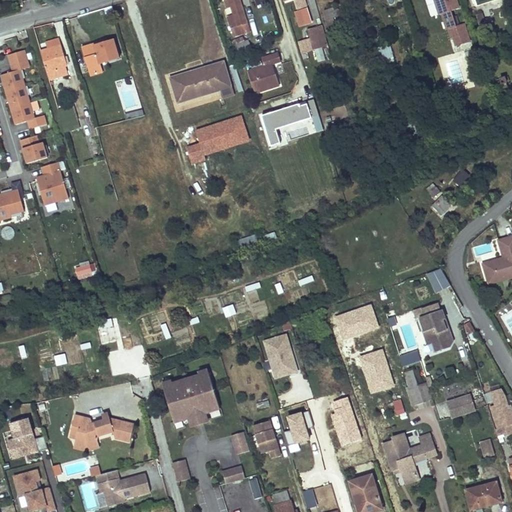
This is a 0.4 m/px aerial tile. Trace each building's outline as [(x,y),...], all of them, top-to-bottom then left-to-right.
[(239,0),(224,0),(227,9),(231,8),(234,16),(227,18),(234,38),(250,33),(239,0)] [(281,0),(282,2),(287,0),(293,0),(296,8),(306,5),(304,0),(281,0)] [(434,0),(439,14),(441,14),(446,30),(448,29),(450,37),(451,37),(466,32),(463,23),(456,26),(451,11),(458,8),(455,0),(434,0)] [(333,9),(324,11),(331,34),(337,33),(333,18),(339,16),(337,9),(334,9),(333,9)] [(308,11),(301,13),(304,23),(311,20),(308,11)] [(328,45),(322,24),(307,29),(313,49),(328,45)] [(261,42),(258,25),(251,26),(254,43),(261,42)] [(451,37),(454,46),(469,41),(466,32),(451,37)] [(244,39),(233,43),(237,55),(250,51),(248,42),(245,43),(244,39)] [(49,50),(40,52),(48,79),(66,74),(64,66),(66,66),(58,40),(47,43),(49,50)] [(85,59),(78,61),(81,76),(89,73),(90,77),(96,75),(93,67),(100,65),(119,59),(113,42),(97,47),(95,44),(81,47),(85,59)] [(389,44),(377,48),(381,60),(392,57),(389,44)] [(325,60),(324,48),(316,49),(317,61),(325,60)] [(12,72),(0,76),(15,125),(27,121),(29,129),(46,124),(43,116),(34,118),(20,70),(29,68),(24,51),(8,56),(12,72)] [(248,71),(254,92),(279,86),(273,64),(281,62),(279,54),(262,58),(264,66),(248,71)] [(224,63),(169,79),(177,103),(219,90),(230,87),(224,63)] [(100,65),(93,67),(96,75),(103,73),(100,65)] [(230,87),(219,90),(222,98),(233,95),(230,87)] [(37,100),(32,102),(37,116),(41,114),(37,100)] [(73,106),(58,111),(62,125),(77,121),(73,106)] [(143,109),(127,112),(127,118),(144,116),(143,109)] [(419,111),(405,116),(416,145),(429,140),(419,111)] [(77,121),(62,125),(65,133),(80,129),(77,121)] [(20,141),(26,164),(47,158),(43,143),(39,144),(36,136),(20,141)] [(44,206),(66,200),(56,163),(41,168),(43,176),(36,178),(44,206)] [(12,191),(0,194),(0,220),(10,218),(10,215),(23,212),(20,200),(24,199),(19,182),(10,184),(12,191)] [(433,185),(427,190),(433,197),(440,192),(433,185)] [(442,197),(432,207),(442,216),(452,206),(442,197)] [(511,237),(501,241),(506,259),(485,265),(490,284),(511,278),(511,237)] [(91,263),(75,265),(76,275),(92,273),(91,263)] [(436,292),(450,286),(442,267),(428,273),(436,292)] [(435,305),(422,309),(424,317),(419,318),(423,331),(421,332),(428,355),(451,347),(440,312),(437,313),(435,305)] [(475,331),(470,322),(465,325),(470,334),(475,331)] [(270,338),(258,341),(264,362),(268,361),(266,349),(273,347),(270,338)] [(415,405),(431,399),(425,381),(417,384),(416,381),(421,379),(417,368),(404,373),(415,405)] [(210,374),(200,377),(173,385),(164,388),(175,425),(189,420),(191,427),(208,422),(206,415),(221,411),(210,374)] [(499,437),(511,433),(511,406),(506,386),(485,392),(488,404),(489,404),(499,437)] [(476,410),(471,394),(447,402),(452,417),(476,410)] [(393,401),(397,415),(406,412),(401,398),(393,401)] [(295,444),(311,440),(304,410),(288,413),(295,444)] [(277,442),(269,414),(252,419),(260,447),(277,442)] [(29,415),(9,421),(12,431),(5,433),(12,459),(39,451),(29,415)] [(92,420),(76,417),(71,437),(78,439),(77,445),(84,447),(86,441),(93,443),(98,442),(99,437),(108,434),(108,428),(112,427),(114,432),(115,439),(130,442),(135,426),(113,420),(111,420),(109,418),(106,418),(104,422),(93,425),(92,420)] [(334,421),(324,424),(326,430),(336,428),(334,421)] [(336,428),(326,430),(330,442),(340,440),(336,428)] [(244,432),(232,435),(238,455),(250,451),(244,432)] [(395,442),(384,445),(393,470),(401,468),(405,479),(418,474),(413,458),(426,454),(427,457),(437,454),(430,435),(420,438),(423,446),(410,450),(405,434),(394,438),(395,442)] [(40,450),(48,448),(44,435),(37,437),(40,450)] [(491,439),(481,442),(485,458),(495,455),(491,439)] [(93,443),(86,441),(84,447),(77,445),(76,448),(88,451),(100,447),(98,442),(93,443)] [(186,459),(174,462),(176,473),(179,482),(191,479),(186,459)] [(61,464),(54,465),(55,474),(62,473),(61,464)] [(242,466),(222,471),(225,483),(245,478),(242,466)] [(120,481),(116,469),(96,474),(101,493),(105,492),(109,506),(125,502),(124,498),(151,491),(146,473),(127,479),(124,483),(120,481)] [(372,474),(351,481),(357,504),(362,502),(365,511),(368,511),(382,508),(372,474)] [(418,474),(405,479),(406,483),(420,479),(418,474)] [(302,485),(304,491),(311,490),(309,483),(302,485)] [(497,483),(468,491),(472,508),(501,501),(497,483)] [(311,490),(304,491),(309,507),(315,505),(311,490)] [(276,506),(277,511),(298,511),(298,510),(295,511),(292,500),(290,501),(288,491),(274,495),(277,505),(276,506)]
